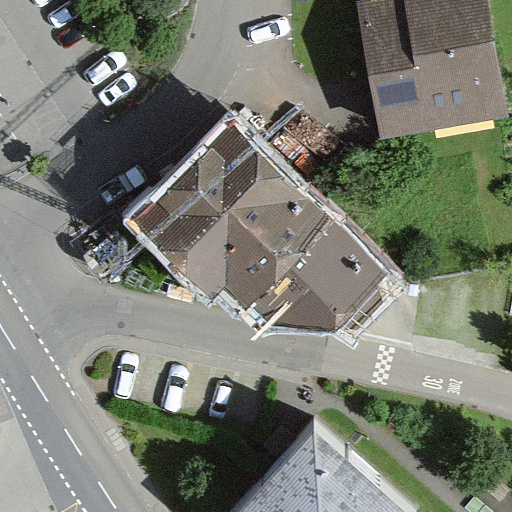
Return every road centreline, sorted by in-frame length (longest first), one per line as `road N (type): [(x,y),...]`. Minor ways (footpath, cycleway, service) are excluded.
road 1 (residential): [(511,397),(83,305),(28,272)]
road 2 (residential): [(224,0),(218,44),(195,80),(47,206),(28,272)]
road 3 (tertiary): [(0,321),(77,445)]
